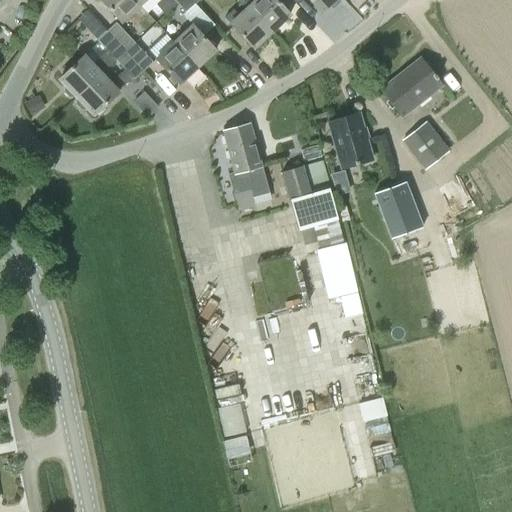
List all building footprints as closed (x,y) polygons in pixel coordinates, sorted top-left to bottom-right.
[(137,6),(131,0),(99,0),(120,22),(137,6)] [(184,13),(194,4),(190,0),(179,0),(176,4),(184,13)] [(242,0),(249,7),(272,31),(289,15),(275,0),(242,0)] [(338,0),(307,0),(320,13),(328,6),(330,8),(333,8),(339,3),(338,0)] [(225,18),(232,25),(253,48),(272,31),(249,7),(238,16),(233,10),(225,18)] [(105,32),(124,52),(133,44),(114,24),(105,32)] [(191,26),(172,43),(195,68),(213,51),(191,26)] [(115,61),(117,60),(124,52),(105,32),(96,41),(98,43),(115,61)] [(83,57),(58,80),(65,88),(64,89),(64,92),(69,98),(72,98),(73,97),(75,99),(100,75),(115,61),(98,43),(83,57)] [(195,68),(172,43),(154,60),(177,84),(195,68)] [(133,44),(124,52),(142,71),(151,63),(133,44)] [(115,61),(124,71),(131,78),(132,80),(142,71),(124,52),(117,60),(115,61)] [(402,117),(441,86),(419,60),(381,91),(402,117)] [(100,75),(75,99),(76,100),(75,101),(75,105),(81,110),(84,111),(85,110),(87,112),(92,117),(117,93),(116,93),(131,78),(124,71),(109,85),(100,75)] [(34,99),(24,104),(30,115),(40,110),(34,99)] [(365,129),(364,129),(359,114),(328,122),(342,169),(373,160),(366,138),(368,137),(365,129)] [(424,169),(448,151),(425,123),(402,141),(424,169)] [(234,194),(251,190),(253,197),(269,193),(261,167),(250,124),(223,131),(234,173),(228,175),(234,194)] [(296,224),(315,219),(334,214),(328,190),(329,189),(322,162),(281,173),(289,200),(296,224)] [(375,194),(398,259),(429,247),(405,183),(375,194)] [(47,208),(45,198),(34,201),(36,210),(47,208)] [(349,221),(345,207),(338,209),(342,223),(349,221)] [(300,230),(305,252),(341,243),(334,214),(315,219),(296,224),(298,231),(300,230)] [(245,431),(241,406),(221,410),(226,435),(245,431)] [(225,452),(247,446),(245,436),(222,442),(225,452)]
